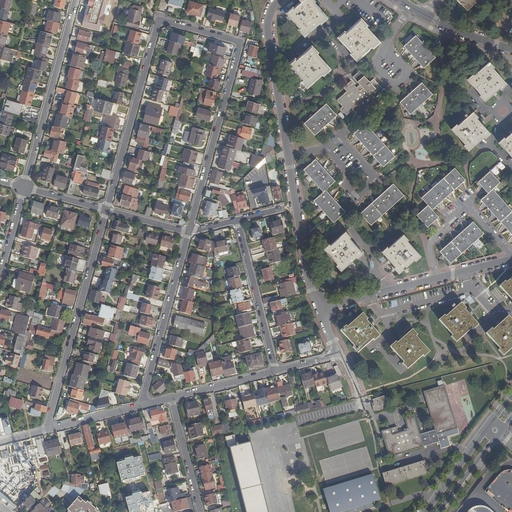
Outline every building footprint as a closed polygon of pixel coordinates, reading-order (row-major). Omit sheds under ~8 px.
[(10,0),(0,0),(0,1),(0,7),(9,10),(12,0),(10,0)] [(63,9),(65,0),(56,0),(55,6),(63,9)] [(91,18),(94,6),(95,0),(86,0),(82,16),(91,18)] [(321,24),(326,19),(317,9),(312,3),(314,2),(311,0),(305,0),(294,10),(293,9),(287,14),(300,29),(299,30),(304,36),(319,22),(321,24)] [(458,0),(468,10),(479,0),(458,0)] [(34,16),(37,5),(34,4),(31,3),(28,15),(34,16)] [(190,3),(187,13),(203,18),(206,7),(190,3)] [(130,9),(126,27),(138,30),(140,22),(139,22),(142,12),(130,9)] [(209,9),(207,17),(208,17),(207,20),(214,22),(215,19),(223,21),(225,13),(209,9)] [(47,20),(48,20),(58,23),(60,14),(49,11),(47,20)] [(240,17),(230,14),(227,25),(231,26),(231,25),(237,27),(240,17)] [(0,33),(7,35),(10,23),(0,20),(0,33)] [(58,23),(48,20),(46,30),(56,33),(59,23),(58,23)] [(242,20),(239,31),(243,32),(249,33),(251,23),(242,20)] [(344,34),(339,38),(352,54),(351,55),(356,60),(372,47),(373,48),(379,43),(365,27),(365,26),(361,21),(352,28),(345,35),(344,34)] [(113,25),(112,30),(129,35),(127,42),(138,45),(141,33),(113,25)] [(78,38),(71,37),(71,40),(77,42),(78,39),(88,42),(88,41),(91,41),(93,35),(90,34),(91,33),(80,30),(78,38)] [(41,32),(38,44),(47,46),(48,47),(52,35),(41,32)] [(416,36),(404,47),(423,69),(435,58),(416,36)] [(167,53),(176,56),(178,49),(180,49),(181,44),(168,41),(167,46),(169,46),(167,53)] [(94,46),(78,42),(75,52),(82,55),(84,49),(93,51),(94,46)] [(139,45),(138,45),(127,42),(124,54),(136,57),(139,45)] [(39,57),(44,58),(47,46),(38,44),(37,43),(34,55),(37,56),(39,57)] [(210,45),(208,52),(223,56),(225,48),(210,45)] [(0,59),(11,62),(13,55),(9,54),(10,49),(4,47),(0,46),(0,59)] [(250,47),(247,57),(255,59),(258,49),(250,47)] [(195,48),(193,55),(200,57),(201,50),(195,48)] [(295,60),(289,65),(303,80),(301,82),(306,88),(322,74),(323,75),(329,71),(315,55),(316,54),(312,48),(296,62),(295,60)] [(109,63),(112,51),(106,50),(105,55),(103,62),(109,63)] [(71,66),(81,69),(85,57),(74,54),(71,66)] [(211,65),(220,68),(222,68),(224,59),(213,56),(211,65)] [(44,58),(39,57),(35,69),(41,70),(44,71),(46,62),(48,62),(48,59),(44,58)] [(172,63),(162,60),(158,73),(168,76),(172,63)] [(480,97),(484,102),(494,93),(500,89),(501,90),(506,85),(493,69),(495,68),(490,62),(474,76),(473,75),(467,80),(480,95),(480,97)] [(211,65),(209,65),(206,77),(211,78),(215,79),(217,75),(217,72),(219,72),(220,68),(211,65)] [(124,86),(129,69),(119,66),(117,73),(118,73),(115,84),(124,86)] [(29,67),(26,79),(37,82),(41,70),(35,69),(29,67)] [(244,71),(242,75),(254,79),(253,80),(251,80),(250,84),(252,84),(250,90),(248,90),(248,92),(249,93),(259,95),(262,81),(260,81),(258,81),(259,75),(255,74),(244,71)] [(347,92),(337,101),(343,107),(340,109),(346,115),(352,110),(362,121),(369,115),(365,110),(369,106),(374,111),(385,102),(378,95),(375,98),(370,93),(377,87),(378,88),(381,86),(380,84),(379,85),(374,80),(369,83),(359,72),(353,78),(359,85),(356,88),(350,81),(343,88),(347,92)] [(66,73),(64,81),(72,83),(75,76),(66,73)] [(215,79),(211,78),(208,87),(217,90),(220,81),(215,79)] [(37,82),(26,79),(22,91),(33,94),(35,86),(36,87),(38,82),(37,82)] [(185,84),(177,82),(174,94),(182,96),(184,87),(185,84)] [(422,83),(400,103),(410,115),(432,95),(422,83)] [(56,92),(67,95),(68,95),(67,98),(66,98),(65,101),(73,104),(76,93),(57,88),(56,92)] [(167,92),(155,89),(151,101),(164,104),(167,95),(166,95),(167,92)] [(216,93),(207,90),(206,95),(203,94),(201,101),(204,102),(204,104),(211,106),(212,103),(213,103),(216,93)] [(22,91),(19,103),(27,106),(30,106),(32,98),(33,99),(34,95),(33,94),(22,91)] [(116,91),(112,103),(114,104),(120,105),(122,99),(121,98),(122,93),(116,91)] [(2,110),(4,111),(13,113),(19,115),(21,108),(24,109),(27,108),(27,106),(19,103),(4,99),(2,110)] [(98,99),(95,111),(109,115),(112,103),(98,99)] [(71,118),(75,106),(62,102),(61,107),(62,107),(60,115),(68,117),(71,118)] [(259,105),(248,102),(246,110),(257,113),(259,105)] [(148,105),(147,111),(149,112),(146,122),(157,125),(162,109),(148,105)] [(326,105),(304,124),(315,136),(337,116),(326,105)] [(178,108),(171,106),(169,114),(176,116),(178,108)] [(180,121),(183,110),(182,110),(181,109),(178,108),(176,116),(175,120),(180,121)] [(211,112),(198,108),(196,117),(208,121),(211,112)] [(0,123),(9,126),(13,113),(4,111),(3,115),(2,115),(0,120),(0,123)] [(457,125),(451,130),(465,145),(463,146),(468,152),(484,138),(485,139),(491,135),(482,124),(477,119),(478,118),(474,112),(458,126),(457,125)] [(61,128),(65,129),(68,117),(60,115),(59,114),(58,114),(55,126),(61,128)] [(258,117),(245,114),(243,123),(255,126),(258,117)] [(117,117),(112,116),(111,121),(105,119),(103,125),(117,129),(120,120),(117,120),(117,117)] [(175,120),(172,133),(177,134),(180,121),(175,120)] [(0,133),(8,135),(9,131),(14,132),(15,128),(9,126),(0,123),(0,133)] [(148,139),(150,133),(148,132),(149,128),(149,126),(141,124),(140,126),(137,136),(138,136),(148,139)] [(365,124),(353,135),(382,167),(394,157),(365,124)] [(61,128),(55,126),(53,126),(50,136),(55,138),(56,132),(60,133),(61,128)] [(106,127),(103,140),(110,142),(112,134),(113,129),(106,127)] [(239,130),(237,137),(243,139),(249,141),(252,130),(243,127),(242,130),(239,130)] [(204,131),(193,128),(189,143),(200,146),(203,135),(202,135),(204,131)] [(273,134),(270,133),(267,146),(275,148),(273,134)] [(504,138),(498,143),(511,157),(511,158),(511,159),(511,160),(511,133),(511,134),(505,139),(504,138)] [(148,139),(138,136),(136,142),(139,143),(138,146),(147,148),(149,139),(148,139)] [(229,142),(227,148),(236,150),(240,151),(243,139),(237,137),(232,136),(230,142),(229,142)] [(8,152),(13,153),(14,150),(23,152),(27,141),(17,138),(15,146),(10,145),(10,146),(8,152)] [(95,151),(110,155),(113,147),(111,146),(112,142),(110,142),(103,140),(99,138),(95,151)] [(58,153),(60,154),(64,142),(54,139),(50,151),(58,153)] [(261,157),(265,158),(275,148),(267,146),(266,145),(265,148),(262,153),(261,157)] [(224,147),(221,159),(232,162),(233,162),(236,150),(227,148),(226,147),(224,147)] [(275,148),(265,158),(266,163),(271,162),(272,161),(271,156),(276,155),(275,148)] [(136,159),(143,160),(148,162),(150,152),(140,149),(138,155),(137,155),(136,159)] [(201,160),(203,153),(183,149),(180,162),(194,165),(196,159),(201,160)] [(50,151),(46,150),(44,156),(51,158),(50,160),(56,162),(58,153),(50,151)] [(3,155),(0,165),(0,167),(12,171),(16,159),(3,155)] [(77,155),(76,158),(73,169),(85,173),(86,173),(87,169),(79,167),(81,162),(82,162),(83,157),(77,155)] [(261,157),(254,155),(250,167),(251,167),(254,168),(256,166),(265,158),(261,157)] [(136,159),(133,158),(132,160),(131,160),(128,169),(138,172),(139,168),(141,168),(143,160),(136,159)] [(265,158),(256,166),(258,168),(263,164),(266,163),(265,158)] [(232,162),(221,159),(218,167),(230,170),(232,162)] [(323,192),(314,201),(333,223),(345,213),(325,191),(335,182),(315,160),(304,170),(323,192)] [(180,166),(178,173),(182,174),(193,178),(195,171),(187,168),(185,168),(186,167),(180,165),(180,166)] [(51,182),(54,170),(44,167),(41,179),(51,182)] [(70,182),(73,183),(73,181),(78,182),(80,174),(84,175),(85,173),(73,169),(73,170),(72,172),(72,176),(70,182)] [(417,216),(427,228),(438,217),(437,216),(432,210),(465,181),(455,169),(421,198),(428,205),(417,216)] [(96,176),(109,180),(112,172),(103,170),(101,175),(96,174),(96,176)] [(224,176),(225,174),(213,170),(209,186),(213,187),(220,189),(221,190),(225,190),(226,186),(218,184),(221,175),(224,176)] [(134,174),(125,171),(122,181),(131,184),(134,174)] [(488,193),(480,200),(511,235),(511,211),(492,189),(500,183),(490,172),(478,182),(488,193)] [(182,187),(191,189),(194,178),(193,178),(182,174),(179,186),(182,187)] [(56,176),(53,185),(65,188),(67,179),(56,176)] [(73,183),(70,182),(67,194),(72,195),(75,183),(73,183)] [(132,198),(136,199),(139,189),(125,185),(120,203),(130,206),(132,198)] [(393,185),(360,214),(371,226),(403,197),(393,185)] [(86,186),(84,186),(83,193),(97,197),(99,190),(98,190),(88,187),(86,186)] [(272,188),(273,192),(274,198),(277,198),(277,199),(282,198),(280,191),(279,186),(272,188)] [(190,192),(194,193),(195,191),(191,189),(182,187),(179,199),(187,202),(190,192)] [(220,189),(213,187),(212,193),(218,194),(220,196),(218,198),(224,206),(229,202),(227,200),(228,199),(226,196),(225,197),(224,195),(225,193),(229,195),(231,194),(230,192),(227,191),(225,190),(221,190),(220,189)] [(253,190),(255,196),(256,196),(258,204),(269,201),(265,187),(253,190)] [(235,195),(231,196),(234,208),(238,207),(238,209),(247,206),(244,195),(236,197),(235,195)] [(40,223),(45,205),(33,202),(31,212),(40,214),(37,222),(40,223)] [(174,202),(170,214),(180,217),(183,205),(174,202)] [(207,202),(204,213),(214,216),(217,205),(207,202)] [(167,214),(169,207),(156,203),(153,212),(163,215),(163,213),(167,214)] [(57,219),(59,209),(48,206),(46,216),(57,219)] [(70,213),(62,211),(58,228),(61,229),(62,226),(73,229),(77,216),(70,214),(70,213)] [(84,215),(80,227),(90,230),(94,218),(84,215)] [(39,231),(41,225),(26,221),(22,236),(30,239),(33,229),(39,231)] [(113,230),(127,234),(128,228),(119,225),(120,223),(115,221),(113,230)] [(281,221),(271,223),(273,235),(284,233),(281,221)] [(473,223),(440,252),(450,263),(483,234),(473,223)] [(44,228),(41,239),(46,240),(46,242),(50,243),(53,231),(44,228)] [(250,230),(253,239),(256,238),(257,240),(260,239),(260,237),(262,236),(260,228),(250,230)] [(351,238),(346,232),(330,246),(329,245),(324,249),(338,265),(336,266),(341,271),(356,258),(357,259),(363,254),(349,239),(351,238)] [(114,234),(112,243),(120,245),(122,236),(114,234)] [(148,235),(146,242),(157,245),(159,238),(148,235)] [(394,269),(399,274),(414,261),(415,262),(421,257),(407,242),(409,241),(404,235),(397,241),(389,248),(387,247),(382,252),(390,261),(395,267),(394,269)] [(163,236),(160,246),(172,249),(174,240),(168,238),(168,237),(163,236)] [(269,239),(262,241),(263,246),(265,245),(267,252),(277,250),(274,237),(269,239)] [(198,249),(209,252),(211,243),(201,239),(198,249)] [(225,241),(214,244),(214,256),(218,255),(218,253),(227,251),(225,241)] [(21,253),(20,256),(32,259),(35,260),(38,248),(25,245),(23,253),(21,253)] [(72,245),(71,245),(69,254),(82,257),(84,248),(83,248),(77,246),(76,246),(73,245),(72,245)] [(108,257),(120,261),(123,249),(111,246),(108,257)] [(277,250),(267,252),(268,258),(269,257),(271,264),(281,262),(278,249),(277,250)] [(165,257),(158,255),(154,254),(150,266),(151,267),(162,269),(163,266),(165,261),(164,260),(165,257)] [(193,255),(190,263),(192,263),(202,266),(204,258),(193,255)] [(65,269),(67,269),(75,272),(79,260),(68,257),(65,269)] [(104,258),(101,266),(107,268),(111,269),(113,261),(104,258)] [(204,267),(202,266),(192,263),(190,268),(192,269),(190,276),(198,278),(201,279),(204,267)] [(148,279),(160,282),(161,277),(160,277),(162,269),(151,267),(148,279)] [(228,270),(230,279),(238,277),(240,276),(238,267),(228,270)] [(113,282),(116,270),(114,270),(111,269),(107,268),(105,272),(107,273),(106,274),(105,280),(113,282)] [(271,268),(262,271),(265,281),(273,279),(271,268)] [(75,272),(67,269),(64,282),(73,285),(77,272),(75,272)] [(207,270),(204,280),(214,283),(214,279),(211,278),(213,272),(207,270)] [(34,276),(21,273),(19,280),(16,289),(29,292),(34,276)] [(197,282),(198,278),(190,276),(188,275),(186,281),(185,280),(183,287),(184,288),(192,290),(194,284),(197,285),(197,287),(199,288),(200,286),(206,288),(206,284),(197,282)] [(242,289),(238,277),(230,279),(228,279),(232,291),(240,289),(242,289)] [(294,278),(287,280),(288,282),(280,285),(281,290),(279,290),(281,297),(295,294),(292,283),(295,283),(294,278)] [(505,282),(499,287),(511,301),(511,303),(511,304),(511,278),(506,283),(505,282)] [(99,292),(109,294),(113,282),(105,280),(104,280),(103,285),(102,287),(101,287),(99,292)] [(149,286),(146,297),(157,300),(160,289),(149,286)] [(66,289),(62,288),(61,292),(65,293),(62,304),(72,307),(76,292),(66,290),(66,289)] [(192,290),(184,288),(181,299),(183,300),(191,302),(195,291),(192,290)] [(232,291),(230,292),(233,304),(243,301),(240,289),(232,291)] [(92,291),(89,300),(99,303),(101,293),(92,291)] [(139,297),(128,294),(126,299),(138,302),(139,297)] [(10,296),(7,308),(16,310),(19,298),(10,296)] [(102,298),(100,304),(102,305),(108,307),(109,303),(104,302),(105,299),(102,298)] [(180,312),(190,315),(193,303),(191,302),(183,300),(180,312)] [(276,301),(270,303),(273,312),(274,315),(276,314),(283,313),(280,300),(276,301)] [(238,303),(240,312),(250,310),(249,301),(238,303)] [(149,315),(152,306),(143,303),(140,313),(149,315)] [(444,316),(439,320),(451,334),(452,336),(451,337),(456,343),(472,330),(473,331),(478,326),(465,311),(466,309),(461,303),(446,317),(444,316)] [(52,304),(49,316),(55,318),(61,320),(64,308),(52,304)] [(99,317),(104,319),(111,320),(114,308),(108,307),(102,305),(99,317)] [(27,308),(25,316),(30,318),(33,318),(34,312),(35,310),(27,308)] [(19,334),(25,336),(30,318),(25,316),(2,310),(0,316),(0,319),(8,322),(10,315),(17,316),(13,332),(19,334)] [(33,319),(39,320),(41,314),(34,312),(33,318),(33,319)] [(283,313),(276,314),(279,327),(281,326),(291,323),(288,312),(283,313)] [(102,326),(104,319),(99,317),(86,313),(83,324),(90,326),(91,323),(102,326)] [(236,316),(239,328),(251,325),(248,313),(236,316)] [(374,341),(380,336),(366,321),(367,319),(362,314),(347,327),(346,326),(340,331),(353,346),(352,348),(357,353),(364,347),(373,339),(374,341)] [(154,319),(142,316),(140,325),(152,328),(154,319)] [(176,317),(173,326),(203,334),(205,325),(176,317)] [(491,329),(486,334),(499,349),(498,350),(504,356),(511,348),(511,321),(508,317),(493,331),(491,329)] [(61,320),(55,318),(52,331),(55,331),(61,333),(63,327),(64,327),(66,321),(61,320)] [(291,336),(295,335),(292,323),(291,323),(281,326),(283,333),(281,333),(283,338),(291,336)] [(27,341),(30,342),(32,333),(49,338),(50,335),(53,336),(54,334),(55,331),(52,331),(38,326),(31,324),(28,336),(27,341)] [(239,328),(242,340),(249,339),(254,337),(252,330),(251,325),(239,328)] [(140,332),(141,329),(137,328),(132,326),(131,326),(129,334),(139,337),(137,342),(147,345),(150,335),(140,332)] [(90,337),(102,340),(104,332),(92,328),(89,337),(90,337)] [(402,364),(407,370),(423,356),(424,357),(430,352),(416,337),(417,336),(412,330),(397,344),(395,343),(390,347),(404,363),(402,364)] [(25,349),(27,341),(28,336),(25,336),(19,334),(14,352),(17,353),(23,354),(25,349)] [(203,344),(204,348),(212,341),(215,340),(214,334),(203,344)] [(182,339),(172,336),(170,345),(180,348),(182,339)] [(99,352),(102,340),(90,337),(88,345),(90,346),(89,350),(99,352)] [(240,354),(251,351),(249,339),(242,340),(237,342),(240,354)] [(289,340),(279,342),(282,353),(292,351),(289,340)] [(25,349),(32,351),(34,343),(30,342),(27,341),(25,349)] [(310,341),(297,345),(300,355),(313,351),(310,341)] [(134,347),(129,365),(139,367),(142,356),(143,356),(144,350),(134,347)] [(177,350),(167,348),(165,358),(174,360),(177,350)] [(95,355),(85,352),(83,361),(92,363),(95,355)] [(18,361),(21,362),(22,359),(19,358),(19,357),(11,354),(8,364),(13,365),(12,367),(16,368),(18,361)] [(204,354),(196,356),(198,366),(207,363),(204,354)] [(261,354),(246,357),(249,368),(263,364),(261,354)] [(212,355),(206,357),(211,376),(223,373),(220,362),(214,363),(212,355)] [(54,358),(45,356),(41,371),(46,372),(47,370),(52,371),(54,358)] [(220,362),(223,373),(224,375),(226,375),(226,376),(235,374),(231,356),(220,359),(220,362)] [(112,367),(108,366),(106,371),(114,373),(117,361),(114,360),(112,367)] [(183,374),(182,366),(159,360),(158,364),(172,368),(172,370),(174,377),(183,374)] [(87,379),(90,367),(77,363),(74,375),(85,378),(87,379)] [(129,365),(127,364),(124,376),(135,379),(139,367),(129,365)] [(193,372),(183,374),(186,383),(199,380),(196,368),(193,368),(193,372)] [(311,373),(301,376),(304,388),(315,385),(313,377),(311,373)] [(326,379),(324,373),(313,377),(315,385),(317,391),(323,390),(322,386),(328,384),(326,379)] [(74,375),(73,375),(69,387),(73,388),(82,390),(85,378),(74,375)] [(336,375),(326,379),(328,384),(330,391),(342,387),(336,375)] [(118,387),(116,394),(126,396),(128,391),(129,392),(130,390),(130,388),(128,388),(130,383),(120,380),(118,387)] [(159,381),(153,387),(160,394),(167,388),(159,381)] [(43,389),(33,386),(30,396),(40,399),(43,389)] [(396,427),(381,431),(390,458),(439,442),(441,448),(450,446),(448,437),(459,434),(444,386),(423,392),(435,430),(420,435),(414,414),(404,417),(408,430),(398,433),(396,427)] [(265,390),(268,402),(281,399),(278,390),(278,388),(275,389),(274,388),(273,388),(273,387),(272,387),(272,388),(271,388),(271,389),(265,390)] [(290,387),(278,390),(281,399),(282,405),(287,404),(285,397),(292,395),(290,387)] [(82,390),(73,388),(71,397),(81,400),(83,391),(82,390)] [(260,393),(253,394),(254,396),(257,406),(257,407),(269,404),(268,402),(265,390),(265,389),(259,390),(259,392),(260,393)] [(254,396),(242,399),(244,409),(257,406),(254,396)] [(375,406),(372,406),(374,411),(387,408),(384,396),(373,399),(375,406)] [(46,413),(47,407),(15,398),(11,397),(8,406),(20,410),(23,403),(27,404),(27,405),(31,406),(31,405),(34,405),(33,409),(31,408),(30,414),(38,416),(38,414),(40,414),(41,412),(46,413)] [(108,397),(100,399),(97,409),(110,406),(108,397)] [(204,400),(208,417),(214,416),(210,399),(204,400)] [(235,399),(225,402),(227,411),(228,411),(229,413),(236,412),(235,409),(237,409),(235,399)] [(87,405),(70,400),(67,412),(72,413),(77,415),(78,410),(81,411),(82,410),(88,411),(89,411),(88,409),(89,409),(87,405)] [(322,408),(320,401),(315,402),(316,406),(313,407),(312,403),(308,404),(310,411),(322,408)] [(193,404),(186,406),(189,417),(201,414),(198,402),(193,403),(193,404)] [(299,411),(300,414),(310,411),(308,404),(297,407),(298,411),(299,411)] [(88,409),(89,411),(90,411),(91,414),(95,413),(96,407),(91,406),(87,405),(89,409),(88,409)] [(152,415),(149,415),(150,421),(159,419),(160,423),(167,421),(165,412),(160,413),(159,410),(151,412),(152,415)] [(141,418),(128,422),(131,432),(144,428),(141,418)] [(191,431),(193,439),(204,436),(201,428),(200,423),(189,426),(190,431),(191,431)] [(94,447),(88,424),(83,426),(88,448),(94,447)] [(169,425),(160,427),(162,435),(171,432),(169,425)] [(225,432),(223,426),(211,429),(213,436),(225,433),(225,432)] [(155,437),(152,427),(151,428),(147,429),(149,436),(150,440),(151,444),(159,442),(158,436),(155,437)] [(106,429),(94,434),(99,446),(111,442),(106,429)] [(117,436),(111,438),(113,445),(129,441),(127,434),(122,435),(121,432),(120,432),(120,431),(117,432),(118,433),(117,433),(117,436)] [(68,436),(71,445),(82,443),(80,433),(68,436)] [(268,511),(251,442),(237,446),(234,435),(225,437),(228,448),(229,448),(245,511),(268,511)] [(143,441),(150,440),(149,436),(133,440),(133,438),(129,439),(130,444),(138,443),(143,441)] [(59,440),(44,444),(47,457),(56,454),(62,453),(59,440)] [(173,441),(163,443),(166,453),(176,451),(173,441)] [(44,444),(44,443),(40,444),(45,464),(49,463),(47,457),(44,444)] [(25,458),(27,469),(40,466),(37,454),(33,455),(31,445),(22,447),(22,448),(25,458)] [(205,445),(195,448),(198,459),(208,456),(205,445)] [(25,458),(22,448),(14,450),(13,447),(7,448),(10,461),(25,458)] [(168,475),(178,472),(174,457),(164,460),(166,468),(168,475)] [(425,461),(382,473),(386,487),(429,474),(425,461)] [(15,465),(11,466),(13,472),(12,473),(21,475),(19,467),(17,468),(17,467),(16,467),(15,465)] [(208,478),(203,479),(206,490),(215,488),(212,474),(208,475),(208,478)] [(22,485),(24,483),(15,475),(9,482),(14,486),(12,488),(16,491),(22,485)] [(72,475),(72,484),(80,484),(80,475),(72,475)] [(339,511),(375,501),(380,500),(372,475),(323,489),(329,511),(339,511)] [(218,486),(219,492),(226,490),(222,476),(219,477),(221,485),(218,486)] [(154,483),(156,490),(163,488),(161,481),(154,483)] [(98,485),(100,494),(111,497),(108,483),(98,485)] [(16,491),(14,494),(21,500),(28,491),(22,485),(16,491)] [(80,489),(72,487),(71,487),(70,487),(68,493),(76,500),(85,490),(81,489),(80,489)] [(172,511),(188,509),(186,497),(184,497),(184,492),(179,493),(178,487),(164,489),(166,502),(170,502),(172,511)] [(84,496),(91,502),(92,500),(97,495),(98,494),(86,491),(85,490),(76,500),(73,503),(76,505),(84,496)] [(215,493),(205,496),(207,506),(217,503),(215,493)] [(36,502),(29,495),(23,502),(30,508),(36,502)] [(97,495),(92,500),(96,503),(101,498),(97,495)] [(43,511),(50,505),(51,504),(44,498),(43,499),(31,511),(43,511)] [(64,498),(60,502),(67,508),(70,504),(64,498)] [(339,511),(358,511),(376,507),(375,501),(339,511)]
